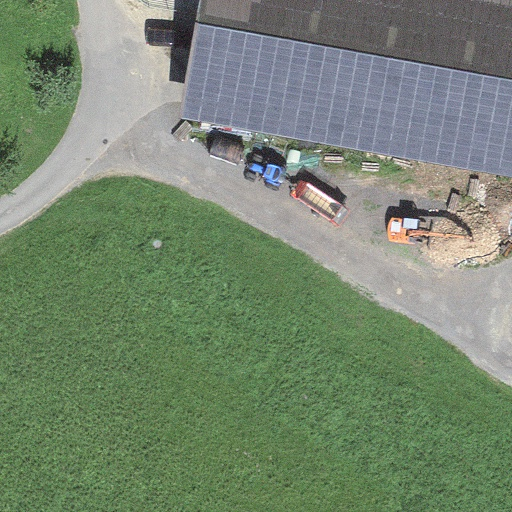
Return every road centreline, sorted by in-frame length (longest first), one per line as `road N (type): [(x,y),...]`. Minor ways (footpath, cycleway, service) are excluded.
road 1 (track): [(511,359),(177,152),(99,120)]
road 2 (track): [(0,215),(55,175),(99,120)]
road 3 (track): [(99,120),(106,81),(98,0)]
